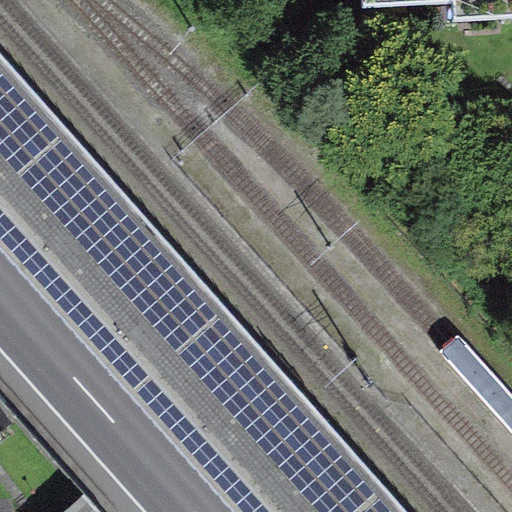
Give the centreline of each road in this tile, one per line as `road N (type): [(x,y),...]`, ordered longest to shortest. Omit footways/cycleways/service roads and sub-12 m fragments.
road 1 (motorway): [(332,511),(0,139)]
road 2 (motorway): [(0,294),(194,511)]
